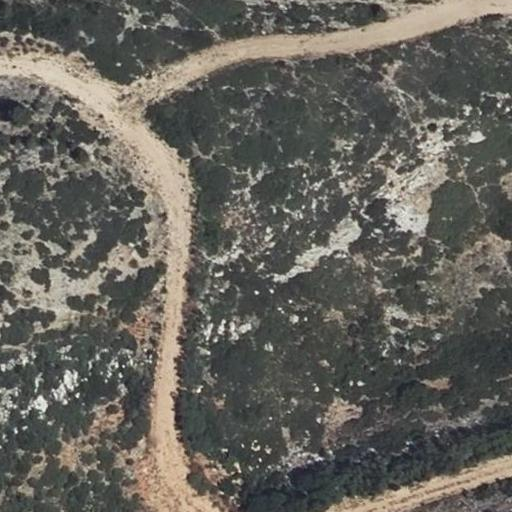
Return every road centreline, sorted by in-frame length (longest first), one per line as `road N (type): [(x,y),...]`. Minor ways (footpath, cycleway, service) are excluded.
road 1 (track): [(0,77),(25,71),(73,83),(134,127),(174,184),(190,244),(175,439),(211,511)]
road 2 (track): [(115,113),(239,53),(323,49),(445,10),(511,15)]
road 3 (track): [(377,511),(511,475)]
